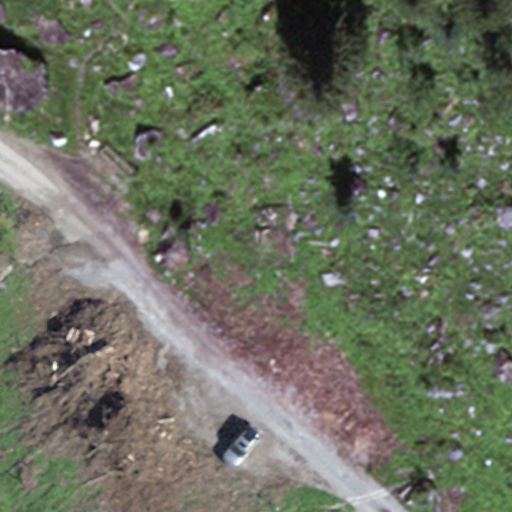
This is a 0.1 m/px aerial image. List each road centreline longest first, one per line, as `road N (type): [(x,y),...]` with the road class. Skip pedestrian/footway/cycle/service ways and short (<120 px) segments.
road 1 (track): [(67,218),(272,414)]
road 2 (track): [(380,511),(272,414)]
